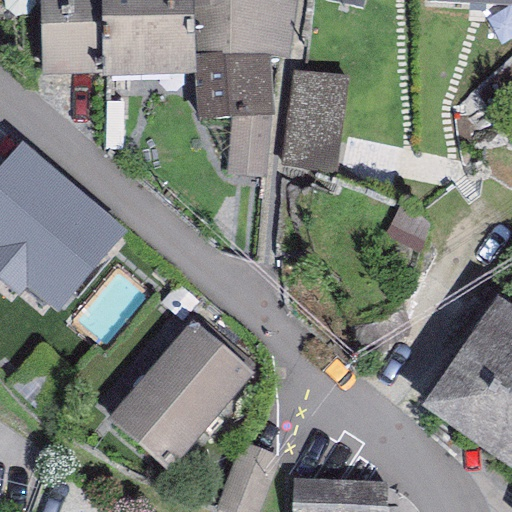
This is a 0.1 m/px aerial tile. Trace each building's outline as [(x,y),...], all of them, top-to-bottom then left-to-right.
[(38,0),(40,75),(101,71),(101,77),(195,73),(193,54),(191,0),(38,0)] [(286,58),(292,0),(191,0),(193,54),(266,57),(286,58)] [(273,115),(266,57),(193,54),(195,73),(199,121),(273,115)] [(348,76),(293,71),(281,166),(335,174),(348,76)] [(127,232),(20,142),(0,165),(0,285),(14,298),(25,285),(58,313),(127,232)] [(511,307),(494,295),(419,406),(511,468),(511,307)] [(251,372),(191,320),(105,417),(165,469),(251,372)] [(257,511),(279,458),(237,442),(211,509),(218,511),(257,511)] [(384,511),(385,481),(291,479),(290,511),(384,511)]
